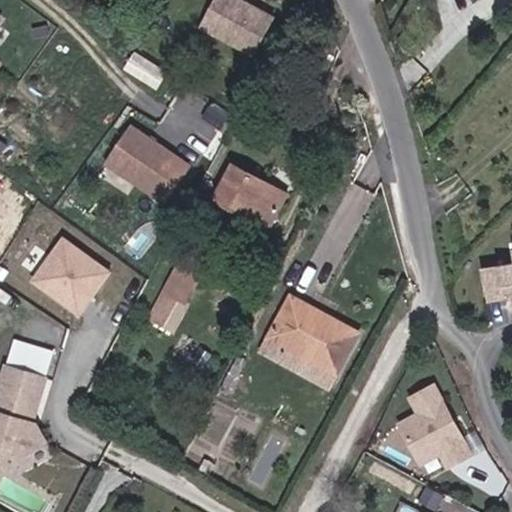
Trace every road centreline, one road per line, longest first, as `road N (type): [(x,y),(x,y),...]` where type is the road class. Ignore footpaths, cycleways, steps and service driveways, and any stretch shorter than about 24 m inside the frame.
road 1 (residential): [(482,355),(441,313),(389,100),(350,0)]
road 2 (unknown): [(434,284),(316,511)]
road 3 (unknown): [(221,511),(143,469),(117,473),(93,511)]
